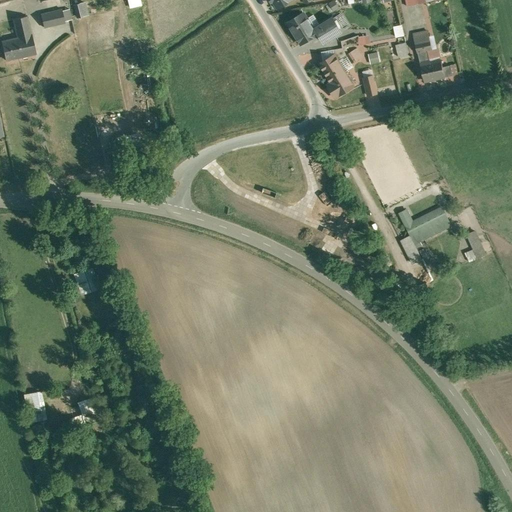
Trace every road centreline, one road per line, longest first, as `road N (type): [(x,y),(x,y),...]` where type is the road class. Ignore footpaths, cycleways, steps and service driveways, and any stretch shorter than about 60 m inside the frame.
road 1 (tertiary): [(511,487),(454,395),(388,324),(266,242),(169,211)]
road 2 (unclassified): [(169,211),(184,170),(205,153),(330,122)]
road 3 (unclassified): [(330,122),(511,83)]
road 4 (tertiary): [(169,211),(89,197),(0,199)]
road 5 (unclassified): [(255,0),(330,122)]
